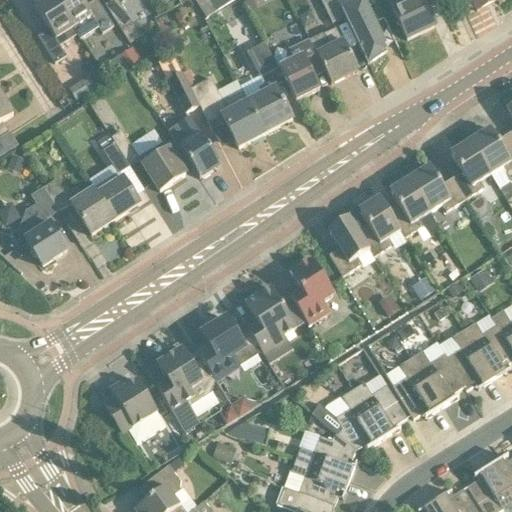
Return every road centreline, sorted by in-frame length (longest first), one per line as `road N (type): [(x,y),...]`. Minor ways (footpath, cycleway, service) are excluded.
road 1 (tertiary): [(37,389),(393,129)]
road 2 (tertiary): [(393,129),(20,359)]
road 3 (residential): [(375,511),(511,422)]
road 4 (tertiary): [(393,129),(511,53)]
